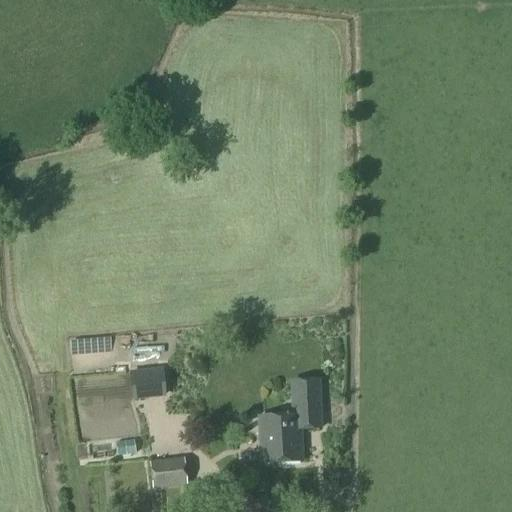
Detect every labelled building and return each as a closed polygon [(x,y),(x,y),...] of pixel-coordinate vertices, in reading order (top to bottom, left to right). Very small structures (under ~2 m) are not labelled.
[(142,366),(161,365),(160,350),(111,352),(112,360),(142,359),(142,366)] [(129,374),(132,400),(164,396),(161,370),(129,374)] [(258,418),(260,465),(301,463),(300,431),(319,430),(317,381),(291,383),(292,417),(258,418)] [(134,455),(132,442),(114,444),(116,457),(134,455)] [(148,464),(152,491),(186,487),(183,460),(148,464)]
